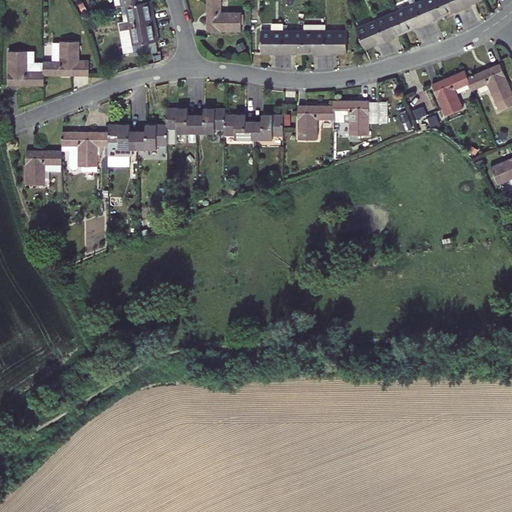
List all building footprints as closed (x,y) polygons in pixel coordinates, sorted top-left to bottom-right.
[(131,19),(121,21),(122,25),(158,19),(155,0),(149,1),(128,5),(131,19)] [(224,0),(211,0),(211,31),(243,31),(244,12),(224,11),(224,0)] [(432,16),(442,12),(436,0),(420,0),(415,2),(423,23),(433,19),(432,16)] [(455,9),(463,6),(460,0),(436,0),(442,12),(454,7),(455,9)] [(414,26),(423,23),(415,2),(397,9),(405,28),(414,24),(414,26)] [(392,33),(405,28),(397,9),(375,18),(384,39),(393,36),(392,33)] [(375,43),(384,39),(375,18),(355,26),(363,45),(375,41),(375,43)] [(134,44),(161,39),(158,19),(122,25),(123,30),(131,29),(134,44)] [(270,47),(280,47),(281,24),(260,23),(259,44),(270,44),(270,47)] [(289,47),(289,45),(301,45),(302,24),(281,24),(280,47),(289,47)] [(314,48),(323,49),(324,25),(302,24),(301,45),(314,46),(314,48)] [(345,47),(346,26),(324,25),(323,49),(333,49),(333,46),(345,47)] [(60,41),(60,60),(53,60),(53,62),(53,73),(98,73),(98,57),(88,57),(88,40),(60,41)] [(17,52),(17,84),(53,84),(53,73),(53,62),(42,62),(42,52),(17,52)] [(511,105),(511,87),(502,63),(470,76),(472,82),(475,90),(489,85),(499,111),(511,105)] [(472,82),(470,76),(466,68),(432,82),(446,114),(463,107),(456,89),(472,82)] [(374,101),(339,100),(339,106),(338,119),(338,122),(354,122),(354,134),(373,135),(374,101)] [(338,119),(339,106),(303,105),(302,141),(324,141),(324,119),(338,119)] [(193,110),(174,110),(173,126),(173,144),(181,144),(182,134),(201,135),(201,117),(193,117),(193,110)] [(209,117),(201,117),(201,135),(219,135),(219,132),(230,132),(230,117),(230,111),(209,110),(209,117)] [(252,122),(252,117),(230,117),(230,132),(229,147),(259,147),(259,142),(259,123),(252,122)] [(279,138),(288,138),(288,117),(268,117),(268,122),(259,123),(259,142),(278,142),(279,138)] [(135,126),(115,125),(115,132),(115,147),(114,163),(135,163),(135,157),(143,158),(143,151),(143,132),(135,132),(135,126)] [(152,126),(152,132),(143,132),(143,151),(162,151),(162,147),(173,147),(173,144),(173,126),(152,126)] [(104,146),(115,147),(115,132),(68,131),(68,145),(84,146),(84,152),(84,164),(103,164),(104,146)] [(67,163),(68,152),(68,150),(33,150),(32,183),(53,183),(53,163),(67,163)] [(511,159),(491,167),(497,184),(511,178),(511,159)] [(67,163),(53,163),(53,183),(55,183),(56,170),(67,170),(67,163)]
